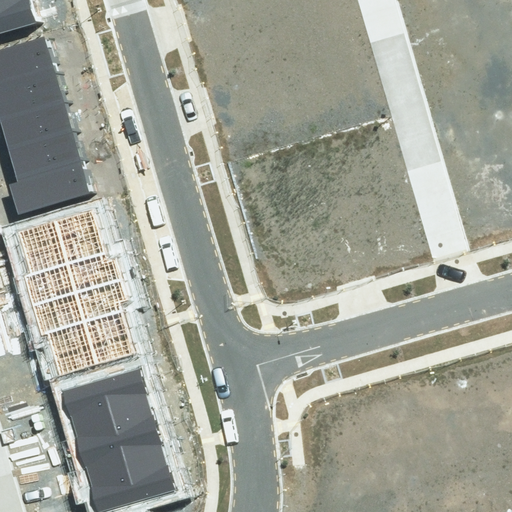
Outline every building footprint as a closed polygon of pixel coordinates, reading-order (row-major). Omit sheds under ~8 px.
[(23,0),(0,0),(0,30),(30,21),(23,0)] [(0,83),(53,68),(43,36),(0,48),(0,83)] [(0,83),(0,117),(62,99),(53,68),(0,83)] [(0,117),(9,148),(71,130),(62,99),(0,117)] [(9,148),(19,180),(81,162),(71,130),(9,148)] [(8,183),(17,214),(90,193),(81,162),(19,180),(8,183)] [(26,268),(105,245),(94,210),(16,232),(26,268)] [(29,306),(122,279),(115,258),(109,260),(105,245),(26,268),(19,270),(29,306)] [(47,340),(126,317),(121,300),(127,299),(122,279),(29,306),(39,342),(47,340)] [(58,375),(136,353),(126,317),(47,340),(58,375)] [(60,391),(72,432),(151,410),(139,368),(60,391)] [(72,432),(83,474),(163,451),(151,410),(72,432)] [(83,474),(94,511),(105,511),(174,493),(163,451),(83,474)]
